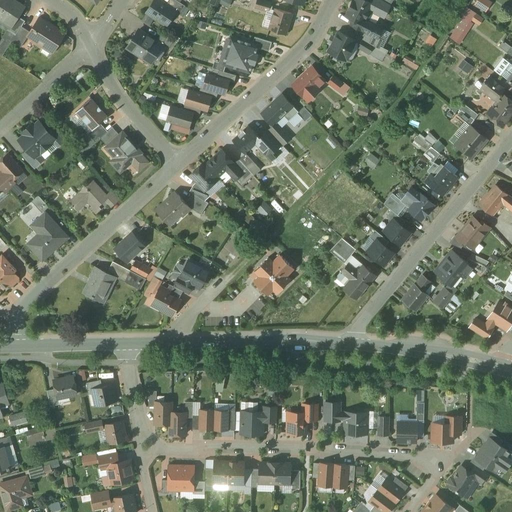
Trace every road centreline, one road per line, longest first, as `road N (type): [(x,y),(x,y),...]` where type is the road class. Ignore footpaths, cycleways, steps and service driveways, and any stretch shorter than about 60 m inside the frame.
road 1 (residential): [(444,461),(339,449),(141,448)]
road 2 (residential): [(511,139),(359,326)]
road 3 (residential): [(331,0),(298,54),(173,165)]
road 4 (residential): [(173,165),(31,291),(14,327)]
road 5 (secondary): [(349,344),(150,345)]
road 6 (secondary): [(499,368),(349,344)]
road 7 (residential): [(90,46),(120,101),(173,165)]
road 8 (residential): [(90,46),(0,127)]
